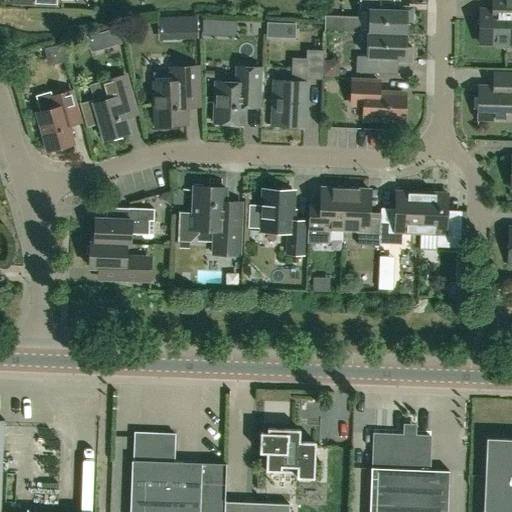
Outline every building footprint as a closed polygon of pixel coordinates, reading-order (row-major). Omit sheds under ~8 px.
[(413,22),(413,11),(399,10),(399,0),(359,0),(359,10),(368,10),(368,33),(406,34),(407,22),(413,22)] [(509,44),(511,43),(511,0),(492,0),(492,10),(480,10),(480,20),(477,22),(475,26),(477,31),(479,33),(479,43),(494,43),(497,47),(507,47),(509,44)] [(343,16),(325,16),(325,31),(342,32),(343,16)] [(185,19),(185,35),(199,35),(200,20),(185,19)] [(202,20),(201,36),(218,36),(219,21),(202,20)] [(267,21),(266,36),(280,37),(281,22),(267,21)] [(101,33),(105,48),(120,44),(115,28),(101,33)] [(412,58),(412,47),(406,47),(406,34),(368,33),(367,56),(356,56),(356,72),(397,74),(398,58),(412,58)] [(49,65),(67,61),(62,43),(45,47),(49,65)] [(322,78),(323,51),(307,50),(306,77),(322,78)] [(323,61),(322,77),(337,78),(337,61),(323,61)] [(186,123),(185,108),(199,107),(199,91),(198,66),(170,67),(171,71),(154,72),(154,82),(156,124),(186,123)] [(259,109),(259,96),(261,68),(254,67),(237,66),(236,82),(215,82),(214,122),(227,123),(230,126),(238,127),(241,124),(244,124),(245,108),(259,109)] [(511,73),(493,72),(493,87),(478,87),(477,119),(511,119),(511,73)] [(129,133),(125,119),(137,115),(133,101),(125,76),(101,83),(90,86),(94,99),(79,103),(86,126),(99,122),(104,140),(129,133)] [(304,126),(306,82),(275,80),(273,125),(304,126)] [(403,120),(404,94),(378,93),(379,81),(352,80),(351,104),(364,105),(364,119),(403,120)] [(81,123),(78,115),(71,91),(52,96),(50,92),(42,94),(38,101),(41,112),(37,113),(48,150),(73,143),(68,127),(81,123)] [(242,201),(225,200),(225,188),(194,187),(193,214),(178,214),(177,242),(189,243),(197,236),(197,232),(213,232),(213,254),(239,255),(241,224),(242,201)] [(344,230),(346,189),(321,188),(320,216),(308,215),(307,243),(329,243),(329,229),(344,230)] [(248,228),(261,228),(261,231),(288,232),(287,253),(303,254),(304,222),(292,221),(293,191),(263,189),(263,205),(249,204),(248,228)] [(379,246),(379,244),(380,218),(368,218),(370,190),(346,189),(344,230),(359,230),(358,245),(379,246)] [(420,233),(422,192),(396,191),(395,217),(381,217),(380,218),(379,244),(403,245),(403,232),(420,233)] [(175,199),(165,192),(160,199),(170,206),(175,199)] [(459,247),(461,220),(447,220),(448,193),(422,192),(420,233),(437,234),(436,246),(459,247)] [(153,236),(154,209),(128,208),(128,219),(95,218),(94,242),(90,242),(90,243),(130,244),(131,234),(141,234),(141,235),(144,238),(151,238),(153,236)] [(130,245),(130,244),(90,243),(89,267),(124,269),(124,280),(150,281),(150,269),(143,269),(144,257),(126,256),(126,245),(130,245)] [(0,375),(0,389),(23,390),(23,376),(0,375)] [(299,442),(300,430),(267,429),(267,433),(260,433),(259,453),(266,453),(266,471),(297,472),(296,478),(314,479),(315,443),(299,442)] [(173,462),(174,434),(135,432),(134,460),(132,460),(129,511),(223,511),(224,502),(226,464),(173,462)] [(426,469),(427,435),(371,433),(370,466),(368,466),(366,511),(445,511),(447,470),(426,469)] [(511,511),(511,438),(487,438),(483,511),(511,511)] [(288,511),(288,504),(224,502),(223,511),(288,511)]
